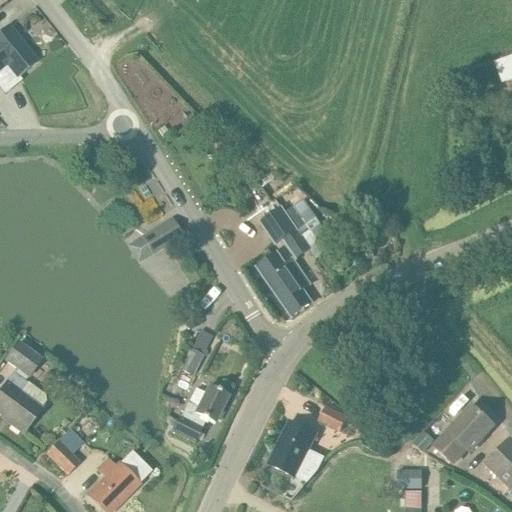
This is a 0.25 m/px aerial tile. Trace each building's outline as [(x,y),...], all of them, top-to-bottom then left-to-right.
[(6,27),(0,31),(0,70),(6,66),(16,78),(36,62),(6,27)] [(335,247),(309,208),(290,221),(281,208),(258,224),(274,247),(282,242),(295,261),(309,252),(315,261),(335,247)] [(172,220),(145,237),(154,252),(181,235),(172,220)] [(277,254),(257,268),(291,318),(311,304),(277,254)] [(7,423),(23,434),(41,409),(46,402),(45,396),(25,381),(26,379),(28,380),(43,360),(18,341),(3,361),(16,371),(0,392),(0,414),(8,421),(7,423)] [(190,350),(180,371),(193,377),(203,357),(190,350)] [(169,434),(194,446),(202,429),(201,429),(205,420),(214,425),(229,396),(208,385),(204,393),(195,389),(180,418),(177,417),(169,434)] [(434,447),(453,465),(465,452),(468,454),(493,427),(471,407),(434,447)] [(326,408),(318,423),(339,434),(341,431),(347,419),(326,408)] [(289,423),(268,465),(295,479),(295,478),(307,484),(317,472),(323,459),(308,452),(316,436),(289,423)] [(421,454),(433,441),(424,432),(411,445),(421,454)] [(45,454),(67,476),(79,463),(71,455),(79,447),(66,433),(58,442),(57,441),(45,454)] [(511,440),(485,466),(489,469),(479,478),(511,510),(511,440)] [(104,478),(87,495),(103,511),(111,511),(151,473),(131,453),(119,465),(119,464),(116,467),(108,459),(96,470),(104,478)] [(421,472),(397,472),(397,489),(420,490),(421,472)] [(405,494),(405,511),(421,511),(421,494),(405,494)]
